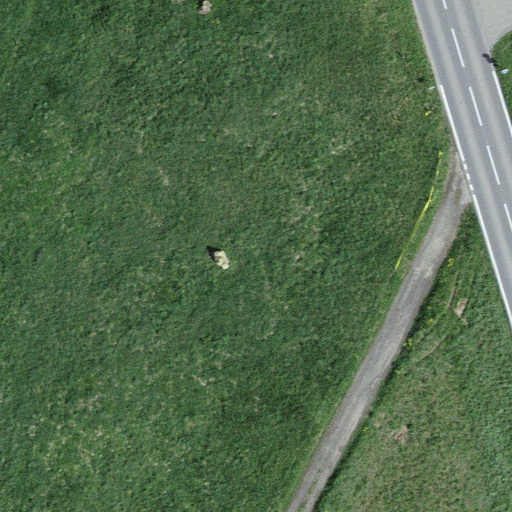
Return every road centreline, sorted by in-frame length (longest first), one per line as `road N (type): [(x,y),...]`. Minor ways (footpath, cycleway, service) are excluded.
road 1 (track): [(297,511),(490,147)]
road 2 (secondary): [(511,222),(444,0)]
